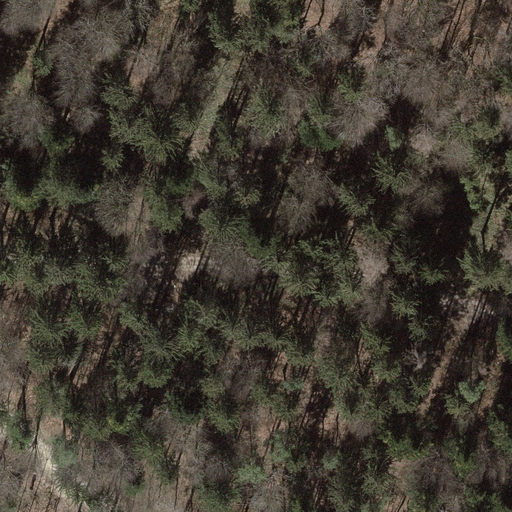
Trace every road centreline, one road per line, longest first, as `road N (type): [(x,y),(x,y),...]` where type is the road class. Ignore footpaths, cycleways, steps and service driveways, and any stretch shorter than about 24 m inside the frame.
road 1 (track): [(0,264),(272,271),(510,314)]
road 2 (track): [(105,511),(0,420)]
